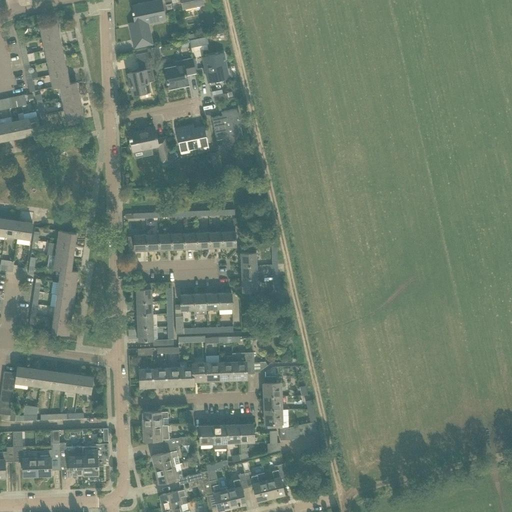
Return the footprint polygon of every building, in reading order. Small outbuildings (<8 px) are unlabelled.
[(165,19),(163,9),(160,0),(158,0),(132,6),(133,11),(132,11),(132,14),(133,14),(137,30),(131,31),(134,47),(152,43),(147,21),(163,17),(163,20),(165,19)] [(57,21),(40,25),(39,25),(42,38),(59,34),(57,21)] [(62,46),(59,34),(42,38),(45,50),(62,46)] [(206,36),(189,40),(190,47),(196,46),(208,43),(206,36)] [(64,59),(62,46),(45,50),(47,62),(64,59)] [(223,53),(214,55),(203,57),(208,82),(224,78),(222,69),(227,68),(223,53)] [(139,71),(128,73),(131,84),(130,84),(131,87),(132,86),(133,93),(133,94),(149,91),(147,82),(153,81),(152,73),(149,58),(147,59),(137,61),(139,71)] [(195,72),(193,63),(192,58),(182,60),(183,64),(165,68),(168,81),(166,81),(166,83),(168,83),(169,89),(170,89),(170,87),(182,84),(183,86),(188,85),(186,74),(195,72)] [(67,71),(64,59),(47,62),(50,75),(67,71)] [(69,83),(67,71),(50,75),(52,87),(59,86),(69,83)] [(76,82),(69,83),(59,86),(62,98),(79,94),(76,82)] [(227,93),(213,96),(215,103),(229,100),(227,93)] [(81,107),(79,94),(62,98),(64,110),(81,107)] [(84,119),(81,107),(64,110),(67,123),(84,119)] [(212,117),(211,117),(216,140),(222,138),(224,146),(236,143),(235,138),(242,137),(240,126),(242,126),(238,108),(221,112),(222,116),(219,116),(212,118),(212,117)] [(40,133),(38,123),(37,116),(24,119),(28,135),(40,133)] [(28,135),(24,119),(12,121),(15,138),(28,135)] [(15,138),(12,121),(0,123),(0,126),(3,140),(15,138)] [(208,149),(206,135),(204,126),(203,126),(204,128),(194,130),(193,125),(175,128),(180,152),(190,150),(189,149),(198,147),(198,151),(208,149)] [(130,137),(129,138),(129,140),(130,139),(133,151),(143,149),(157,146),(161,164),(167,162),(168,168),(172,168),(171,162),(169,152),(168,146),(166,136),(156,138),(154,127),(145,128),(146,130),(129,134),(130,137)] [(210,153),(214,173),(222,171),(218,152),(210,153)] [(234,166),(242,169),(244,161),(237,158),(234,166)] [(178,160),(171,162),(172,168),(173,173),(178,172),(178,170),(180,170),(178,160)] [(17,237),(19,220),(7,219),(5,235),(17,237)] [(30,239),(32,222),(19,220),(17,237),(30,239)] [(76,233),(59,230),(57,243),(74,246),(76,233)] [(222,247),(222,231),(209,232),(210,247),(222,247)] [(235,231),(225,231),(222,231),(222,247),(236,246),(235,231)] [(197,248),(197,232),(184,233),(185,248),(197,248)] [(210,247),(209,232),(197,232),(197,248),(210,247)] [(172,249),(172,233),(159,234),(160,249),(172,249)] [(185,248),(184,233),(172,233),(172,249),(185,248)] [(147,250),(147,234),(134,235),(134,250),(147,250)] [(160,249),(159,234),(147,234),(147,250),(160,249)] [(72,258),(74,246),(57,243),(55,255),(72,258)] [(241,253),(241,266),(256,265),(256,252),(241,253)] [(70,270),(72,258),(55,255),(53,268),(60,269),(70,270)] [(1,259),(0,264),(0,265),(0,266),(0,269),(12,271),(14,261),(1,259)] [(278,277),(277,264),(272,265),(272,264),(267,265),(267,271),(272,271),(273,277),(278,277)] [(257,278),(256,265),(241,266),(242,278),(257,278)] [(77,271),(70,270),(60,269),(58,281),(76,284),(77,271)] [(257,291),(257,278),(242,278),(242,291),(257,291)] [(74,296),(76,284),(58,281),(56,294),(74,296)] [(151,289),(139,289),(136,289),(136,302),(152,301),(151,289)] [(231,292),(219,293),(220,308),(232,308),(231,292)] [(207,309),(206,293),(194,294),(195,314),(207,314),(206,309),(207,309)] [(220,308),(219,293),(206,293),(207,309),(220,308)] [(72,309),(74,296),(56,294),(55,306),(72,309)] [(181,316),(181,310),(194,309),(194,314),(195,314),(194,294),(180,294),(181,304),(175,304),(176,333),(195,333),(195,328),(183,328),(183,316),(181,316)] [(156,302),(152,302),(152,301),(136,302),(137,314),(157,314),(156,302)] [(70,321),(72,309),(55,306),(53,319),(70,321)] [(157,326),(157,314),(137,314),(137,327),(152,326),(157,326)] [(68,334),(70,321),(53,319),(51,332),(68,334)] [(153,340),(152,326),(137,327),(138,340),(148,340),(153,340)] [(254,373),(253,356),(253,352),(232,352),(232,355),(232,361),(233,378),(246,378),(246,373),(254,373)] [(227,361),(219,362),(219,379),(233,378),(232,361),(232,355),(226,356),(227,361)] [(193,380),(192,367),(192,363),(192,360),(186,361),(187,367),(179,367),(180,384),(193,384),(193,380)] [(206,379),(206,362),(192,363),(192,367),(193,380),(206,379)] [(219,379),(219,362),(206,362),(206,379),(219,379)] [(28,384),(31,367),(17,365),(16,373),(15,379),(15,382),(28,384)] [(41,386),(43,369),(31,367),(28,384),(41,386)] [(180,384),(179,367),(166,368),(167,385),(180,384)] [(167,385),(166,368),(153,369),(153,386),(167,385)] [(53,388),(56,371),(43,369),(41,386),(53,388)] [(153,386),(153,369),(139,369),(140,386),(153,386)] [(15,379),(16,373),(4,371),(3,377),(15,379)] [(66,390),(68,373),(56,371),(53,388),(66,390)] [(78,391),(81,375),(68,373),(66,390),(78,391)] [(93,376),(81,375),(78,391),(90,393),(93,376)] [(276,376),(275,376),(265,376),(265,383),(263,383),(264,396),(281,396),(280,382),(276,382),(276,376)] [(281,409),(281,396),(264,396),(264,410),(281,409)] [(24,405),(23,415),(23,420),(36,420),(37,407),(24,405)] [(288,409),(281,409),(264,410),(265,423),(267,423),(267,428),(279,428),(279,427),(282,427),(282,422),(288,422),(288,409)] [(163,425),(163,417),(168,417),(168,411),(143,412),(143,426),(163,425)] [(317,433),(315,424),(314,421),(308,423),(311,435),(317,433)] [(311,435),(308,423),(302,424),(305,436),(311,435)] [(240,441),(239,424),(226,425),(227,441),(240,441)] [(247,448),(246,441),(253,440),(253,424),(239,424),(240,441),(240,448),(247,448)] [(305,436),(302,424),(296,425),(299,438),(305,436)] [(169,439),(168,433),(167,425),(163,425),(143,426),(144,440),(154,439),(169,439)] [(213,442),(213,425),(199,426),(200,443),(213,442)] [(227,441),(226,425),(213,425),(213,442),(214,449),(215,449),(214,447),(217,447),(218,449),(223,448),(227,448),(227,441)] [(59,442),(59,430),(52,430),(53,449),(44,449),(44,457),(37,457),(36,457),(37,475),(51,474),(50,460),(59,459),(60,459),(59,442)] [(276,431),(270,431),(270,443),(267,443),(267,453),(280,450),(280,443),(277,443),(276,431)] [(83,476),(82,446),(66,446),(65,442),(59,442),(60,459),(59,459),(60,466),(63,465),(63,468),(69,468),(69,473),(83,473),(83,476)] [(106,458),(109,458),(108,443),(96,443),(96,445),(82,446),(83,476),(97,475),(97,466),(103,466),(103,464),(106,463),(106,458)] [(179,463),(178,456),(176,450),(179,450),(177,443),(166,446),(167,452),(152,455),(155,469),(175,464),(179,463)] [(7,461),(13,461),(13,446),(6,447),(6,451),(0,451),(0,476),(5,476),(4,459),(7,459),(7,461)] [(36,457),(37,457),(36,450),(28,451),(28,450),(22,450),(22,446),(13,446),(13,461),(23,461),(23,475),(37,475),(36,457)] [(241,460),(240,454),(231,456),(233,462),(241,460)] [(224,467),(222,461),(214,463),(215,469),(224,467)] [(286,478),(283,463),(276,465),(277,470),(272,472),(273,479),(267,481),(270,497),(284,493),(280,479),(286,478)] [(177,472),(175,464),(155,469),(158,482),(182,477),(181,471),(177,472)] [(228,490),(227,487),(213,490),(209,470),(207,470),(201,472),(202,478),(206,496),(207,496),(207,497),(215,495),(218,509),(231,506),(228,490)] [(202,478),(201,472),(187,475),(188,482),(202,478)] [(270,497),(267,481),(265,476),(258,478),(257,474),(251,475),(250,472),(244,473),(247,487),(253,486),(257,500),(270,497)] [(242,489),(247,487),(244,473),(238,475),(239,479),(234,481),(235,488),(228,490),(231,506),(245,503),(242,489)] [(206,496),(202,478),(188,482),(190,488),(197,486),(200,497),(206,496)] [(184,489),(169,493),(160,495),(163,508),(182,504),(181,496),(185,495),(184,489)] [(189,511),(188,510),(187,503),(182,504),(163,508),(163,511),(189,511)]
